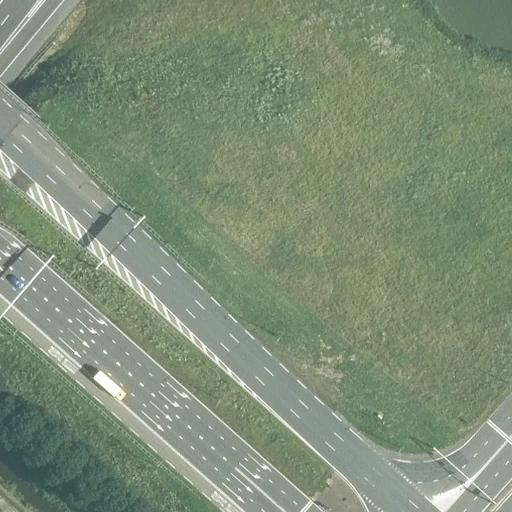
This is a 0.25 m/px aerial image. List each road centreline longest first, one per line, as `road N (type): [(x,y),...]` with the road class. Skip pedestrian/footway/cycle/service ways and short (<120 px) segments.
road 1 (motorway): [(0,35),(34,0),(511,443),(451,511)]
road 2 (primary): [(404,511),(0,121)]
road 3 (primary): [(0,262),(281,511)]
